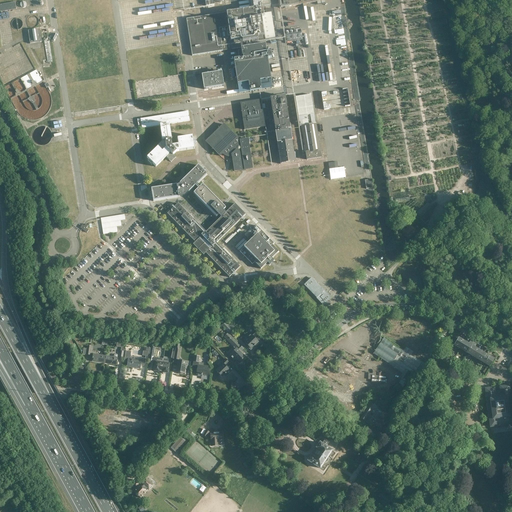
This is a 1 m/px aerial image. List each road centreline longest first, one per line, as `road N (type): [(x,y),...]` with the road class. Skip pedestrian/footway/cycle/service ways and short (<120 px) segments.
road 1 (tertiary): [(0,369),(189,399)]
road 2 (tertiary): [(511,356),(420,307),(350,316)]
road 3 (unknown): [(305,30),(315,89),(340,74),(333,25),(306,27)]
road 4 (motorway): [(23,391),(88,511)]
road 5 (motorway): [(107,511),(43,394)]
road 6 (tertiary): [(299,360),(245,398),(189,399)]
road 7 (track): [(343,492),(380,453),(407,487),(405,511)]
